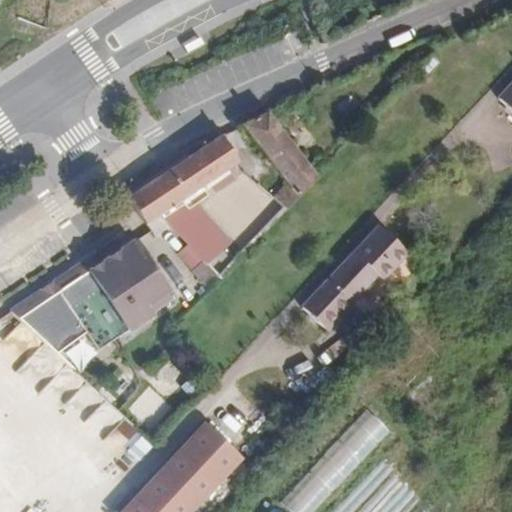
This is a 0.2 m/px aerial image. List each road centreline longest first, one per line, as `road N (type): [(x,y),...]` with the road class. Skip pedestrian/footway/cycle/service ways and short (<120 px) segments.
road 1 (residential): [(461,0),(155,141),(102,174)]
road 2 (secondary): [(54,101),(233,0)]
road 3 (secondary): [(154,0),(39,77)]
road 4 (residential): [(102,174),(0,244)]
